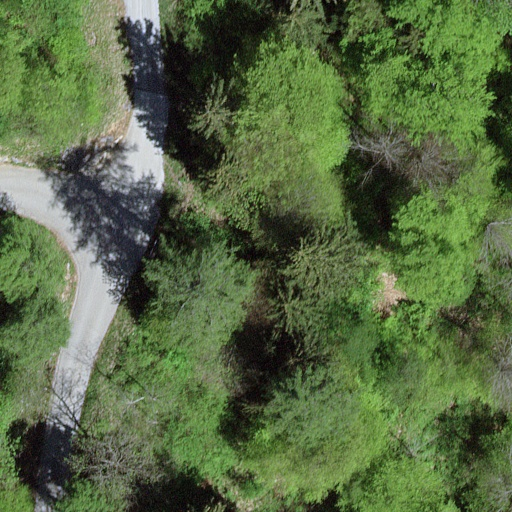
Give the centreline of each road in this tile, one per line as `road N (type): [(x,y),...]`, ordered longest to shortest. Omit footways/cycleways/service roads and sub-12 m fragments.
road 1 (track): [(50,511),(72,397),(148,158),(146,0)]
road 2 (track): [(132,216),(0,193)]
